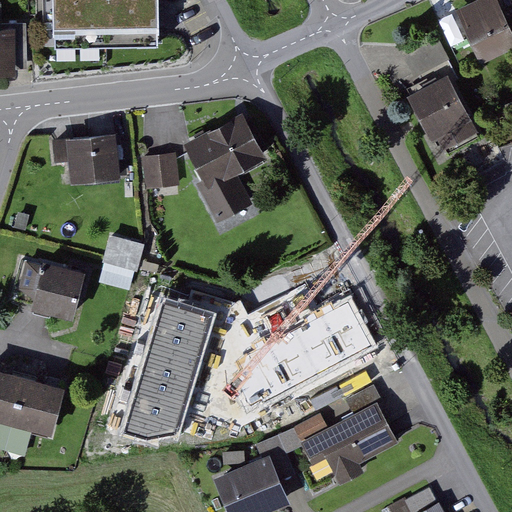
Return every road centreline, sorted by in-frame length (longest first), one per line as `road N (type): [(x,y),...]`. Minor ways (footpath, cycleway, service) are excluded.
road 1 (residential): [(248,68),(488,511)]
road 2 (residential): [(511,347),(333,24)]
road 3 (residential): [(27,108),(208,86),(248,68)]
